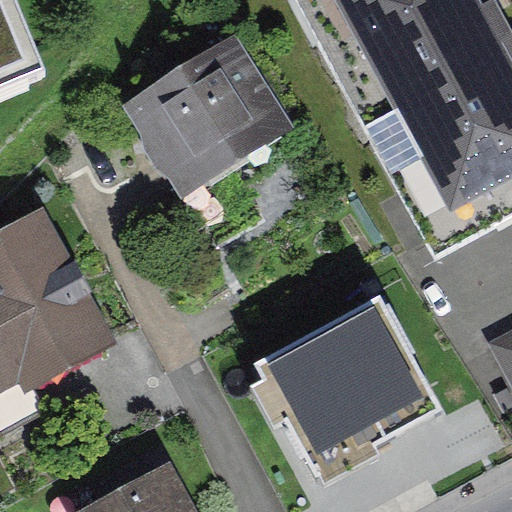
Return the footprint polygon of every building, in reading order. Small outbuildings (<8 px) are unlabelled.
[(0,0),(0,89),(55,67),(26,0),(0,0)] [(332,0),(455,228),(511,197),(511,33),(494,0),(332,0)] [(245,36),(141,100),(193,183),(296,118),(245,36)] [(104,349),(38,227),(0,247),(0,389),(21,378),(28,390),(104,349)] [(380,305),(258,371),(320,484),(442,418),(380,305)] [(511,343),(500,350),(511,371),(511,343)] [(178,511),(165,485),(114,511),(178,511)]
